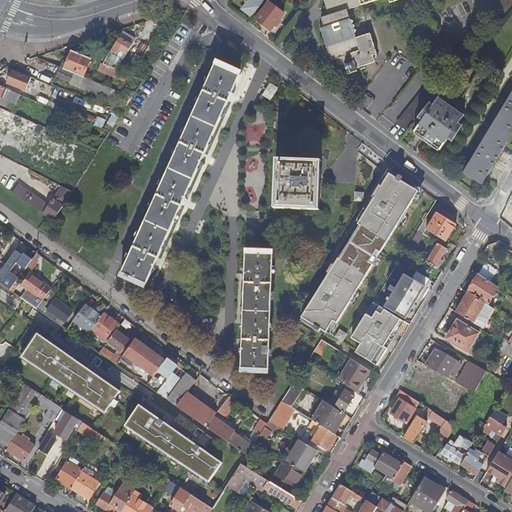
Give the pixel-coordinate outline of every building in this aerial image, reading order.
[(241,9),(251,17),(265,0),(246,0),(245,1),(247,3),(241,9)] [(284,0),(280,8),(295,20),(301,12),(289,2),(287,0),(284,0)] [(324,28),(350,20),(347,10),(377,0),(388,0),(389,0),(390,0),(324,0),(323,1),(328,15),(321,18),(322,24),(324,28)] [(511,11),(511,1),(510,0),(488,0),(508,17),(511,11)] [(284,14),(269,2),(256,20),(271,31),(274,26),(276,28),(281,21),(279,20),(284,14)] [(350,20),(324,28),(320,29),(331,61),(338,58),(346,56),(348,63),(344,64),(345,67),(347,74),(357,71),(356,68),(374,62),(374,60),(372,55),(376,54),(370,34),(356,38),(354,33),(356,30),(354,29),(355,26),(352,24),(354,21),(350,20)] [(472,35),(483,45),(496,30),(491,25),(482,35),(476,30),(472,35)] [(132,45),(120,38),(114,46),(127,54),(132,45)] [(467,56),(470,59),(478,50),(468,40),(460,50),(467,56)] [(450,76),(464,59),(467,56),(456,47),(440,68),(450,76)] [(59,67),(83,77),(91,59),(72,51),(67,61),(62,59),(59,67)] [(343,68),(345,67),(344,64),(348,63),(346,56),(338,58),(339,59),(337,60),(335,64),(343,68)] [(128,62),(124,59),(119,67),(123,70),(128,62)] [(119,78),(122,72),(117,70),(103,64),(101,63),(98,70),(119,78)] [(129,278),(131,276),(146,283),(240,75),(215,64),(121,272),(126,274),(126,277),(129,278)] [(31,77),(13,70),(7,83),(26,91),(31,77)] [(490,80),(478,70),(453,110),(438,98),(432,107),(429,104),(418,117),(422,121),(413,132),(438,151),(446,141),(450,144),(490,80)] [(407,131),(418,117),(429,104),(447,81),(436,72),(396,122),(407,131)] [(66,81),(81,86),(83,79),(69,73),(66,81)] [(82,89),(126,107),(133,97),(92,80),(82,89)] [(59,91),(60,89),(50,85),(47,92),(55,95),(57,90),(59,91)] [(264,95),(271,99),(277,89),(270,85),(264,95)] [(511,99),(501,118),(499,117),(484,141),(486,142),(473,164),(471,163),(464,175),(482,186),(511,135),(511,99)] [(0,113),(7,117),(9,112),(0,107),(0,113)] [(12,113),(20,116),(22,110),(15,107),(12,113)] [(43,139),(47,128),(20,116),(12,113),(9,112),(7,117),(6,118),(14,121),(11,127),(26,134),(27,132),(43,139)] [(9,148),(3,145),(0,150),(0,153),(5,156),(9,148)] [(367,156),(380,166),(383,161),(371,152),(367,156)] [(275,210),(319,211),(319,210),(320,163),(321,163),(321,161),(276,160),(276,161),(277,162),(275,209),(275,210)] [(329,274),(302,317),(326,332),(333,321),(336,323),(419,192),(391,174),(328,273),(329,274)] [(12,193),(19,197),(54,220),(71,193),(64,189),(61,194),(59,192),(57,195),(59,197),(56,201),(53,199),(46,209),(26,196),(28,194),(17,186),(12,193)] [(431,221),(426,217),(418,231),(424,235),(436,242),(439,237),(446,241),(456,226),(436,213),(431,221)] [(424,235),(418,231),(406,249),(416,255),(418,252),(414,249),(417,244),(418,245),(424,235)] [(441,259),(447,249),(437,243),(433,250),(431,249),(428,254),(424,251),(422,254),(420,257),(438,269),(444,261),(441,259)] [(33,259),(27,266),(32,269),(38,261),(37,260),(40,256),(37,253),(33,259)] [(241,368),(269,369),(273,254),(246,253),(241,368)] [(27,266),(33,259),(27,255),(22,262),(27,266)] [(478,274),(476,278),(496,289),(497,287),(490,282),(497,271),(486,263),(478,274)] [(395,268),(392,273),(402,279),(396,289),(391,286),(388,290),(394,293),(390,298),(386,295),(380,303),(405,319),(425,287),(412,279),(395,268)] [(9,272),(6,275),(2,280),(11,286),(17,278),(9,272)] [(412,279),(425,287),(429,280),(416,272),(412,279)] [(36,309),(51,289),(29,273),(21,284),(27,289),(23,294),(21,298),(36,309)] [(12,287),(10,290),(12,292),(21,280),(18,278),(12,287)] [(476,278),(467,294),(484,303),(487,305),(496,289),(476,278)] [(467,294),(456,313),(460,315),(473,322),(483,303),(484,303),(467,294)] [(55,299),(45,314),(62,327),(73,311),(55,299)] [(355,352),(377,366),(404,322),(373,302),(351,338),(360,343),(355,352)] [(483,303),(473,322),(482,328),(493,310),(483,303)] [(92,330),(101,316),(85,305),(73,321),(89,333),(92,330)] [(116,330),(120,325),(104,313),(101,316),(92,330),(108,342),(116,330)] [(467,352),(482,328),(473,322),(460,315),(457,321),(453,318),(448,328),(451,330),(446,339),(467,352)] [(70,325),(67,330),(72,334),(76,329),(70,325)] [(129,340),(116,330),(108,342),(120,351),(123,347),(124,347),(129,340)] [(120,391),(38,334),(23,357),(106,414),(111,405),(114,407),(118,402),(115,399),(120,391)] [(122,356),(120,359),(131,367),(134,363),(154,376),(165,361),(135,339),(122,356)] [(330,345),(322,340),(312,355),(320,360),(330,345)] [(511,344),(508,342),(505,340),(498,353),(511,360),(511,344)] [(436,349),(425,366),(446,378),(456,361),(436,349)] [(147,386),(177,406),(187,392),(196,380),(177,366),(178,365),(167,358),(165,361),(154,376),(147,386)] [(338,381),(357,392),(370,371),(352,359),(347,367),(343,365),(339,371),(343,373),(338,381)] [(486,372),(468,362),(456,384),(473,393),(486,372)] [(413,367),(405,380),(409,382),(417,369),(413,367)] [(417,369),(409,382),(417,387),(417,388),(424,392),(428,385),(432,378),(417,369)] [(294,382),(286,395),(293,399),(295,395),(298,397),(303,388),(294,382)] [(9,410),(26,420),(37,403),(41,395),(25,384),(9,410)] [(335,408),(344,414),(355,396),(345,390),(335,408)] [(419,403),(400,391),(395,398),(398,400),(390,413),(406,423),(419,403)] [(177,406),(207,427),(214,417),(216,414),(187,392),(177,406)] [(41,395),(37,403),(49,410),(45,417),(54,422),(62,409),(41,395)] [(291,408),(298,397),(295,395),(293,399),(286,395),(282,402),(291,408)] [(237,401),(230,396),(221,408),(228,413),(237,401)] [(291,408),(282,402),(273,415),(285,422),(293,409),(291,408)] [(325,402),(312,421),(332,433),(344,414),(335,408),(325,402)] [(125,426),(209,482),(222,463),(140,405),(125,426)] [(0,423),(0,440),(10,447),(17,435),(20,429),(22,427),(26,420),(9,410),(5,417),(0,423)] [(495,410),(490,418),(502,425),(507,417),(495,410)] [(433,412),(428,419),(441,427),(446,420),(435,413),(433,412)] [(55,433),(66,440),(78,420),(67,413),(55,433)] [(285,422),(273,415),(269,421),(278,426),(280,427),(282,429),(286,423),(285,422)] [(412,444),(426,422),(417,416),(410,426),(408,431),(403,438),(412,444)] [(228,442),(234,433),(235,432),(214,417),(207,427),(228,442)] [(461,465),(476,476),(506,428),(502,425),(490,418),(490,417),(482,430),(489,434),(491,440),(482,454),(476,450),(474,452),(470,449),(466,456),(461,465)] [(260,434),(265,428),(267,424),(262,420),(254,432),(256,433),(253,438),(257,440),(260,434)] [(446,420),(441,427),(438,432),(447,438),(455,426),(446,420)] [(257,440),(256,441),(262,445),(271,431),(273,433),(278,426),(269,421),(267,424),(265,428),(260,434),(257,440)] [(332,433),(312,421),(308,427),(313,430),(308,439),(327,451),(336,436),(332,433)] [(83,423),(78,431),(99,445),(101,441),(104,437),(83,423)] [(228,442),(247,455),(254,444),(244,437),(243,439),(234,433),(228,442)] [(465,455),(466,456),(470,449),(478,437),(473,434),(469,442),(465,440),(459,448),(458,451),(454,449),(447,445),(442,454),(459,464),(465,455)] [(10,447),(7,450),(25,462),(35,446),(27,441),(29,439),(24,435),(22,438),(19,436),(17,435),(10,447)] [(42,444),(39,449),(47,454),(54,443),(56,440),(50,436),(48,435),(42,444)] [(104,437),(101,441),(110,446),(112,442),(104,437)] [(300,440),(287,461),(304,472),(317,451),(300,440)] [(125,450),(116,445),(113,448),(122,454),(125,450)] [(362,461),(358,467),(370,474),(375,468),(387,475),(384,479),(374,473),(372,476),(390,486),(393,482),(403,466),(383,454),(381,456),(372,451),(368,458),(366,456),(363,461),(362,461)] [(496,456),(487,471),(497,478),(494,481),(506,489),(511,479),(511,459),(499,451),(496,456)] [(294,488),(304,472),(287,461),(286,461),(285,460),(274,476),(294,488)] [(82,472),(83,471),(68,461),(63,469),(61,473),(57,480),(72,489),(82,472)] [(412,467),(404,462),(403,466),(393,482),(400,486),(412,467)] [(142,479),(150,467),(145,464),(137,476),(142,479)] [(230,482),(227,486),(236,491),(242,482),(245,483),(248,478),(255,483),(254,485),(263,491),(265,488),(297,509),(302,501),(242,464),(230,482)] [(89,476),(82,472),(72,489),(89,500),(100,483),(94,479),(95,477),(91,474),(89,476)] [(429,511),(433,511),(447,488),(439,483),(436,489),(423,481),(411,500),(429,511)] [(393,482),(390,486),(397,491),(400,486),(393,482)] [(359,497),(341,485),(327,506),(336,511),(345,511),(342,509),(348,500),(349,501),(352,496),(358,500),(359,497)] [(184,506),(191,494),(181,488),(176,497),(174,500),(171,506),(178,510),(176,511),(174,511),(181,511),(184,506)] [(452,511),(463,511),(469,502),(451,491),(446,500),(456,506),(452,511)] [(97,505),(108,511),(121,511),(126,506),(105,493),(97,505)] [(210,511),(212,509),(191,494),(184,506),(192,511),(210,511)] [(377,507),(384,511),(403,511),(406,507),(393,498),(389,504),(372,494),(367,501),(377,507)] [(32,511),(36,506),(18,495),(10,506),(6,511),(32,511)] [(151,511),(154,508),(132,495),(126,506),(121,511),(151,511)] [(373,511),(377,507),(367,501),(364,507),(361,506),(360,509),(362,510),(360,511),(373,511)] [(469,502),(463,511),(469,511),(474,505),(469,502)] [(269,511),(254,503),(248,511),(269,511)]
